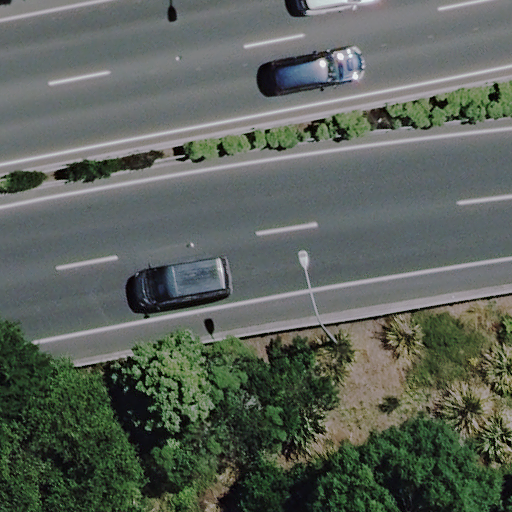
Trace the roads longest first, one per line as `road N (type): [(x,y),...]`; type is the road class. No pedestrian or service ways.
road 1 (primary): [(511,199),(0,274)]
road 2 (primary): [(0,85),(456,0)]
